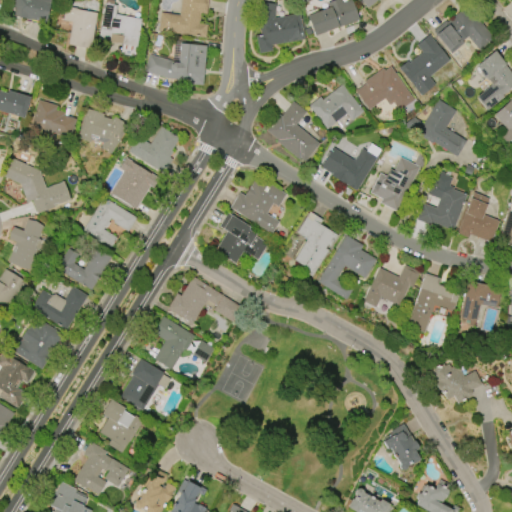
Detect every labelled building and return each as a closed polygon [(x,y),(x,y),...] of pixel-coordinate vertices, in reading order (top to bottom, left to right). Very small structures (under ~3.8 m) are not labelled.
[(12,0),(49,0),(44,23),(9,14),(12,0)] [(140,19),(135,46),(97,39),(103,0),(109,0),(114,1),(113,5),(116,6),(114,15),(140,19)] [(180,0),(207,0),(205,15),(199,14),(198,24),(206,25),(204,38),(157,31),(160,12),(179,15),(180,0)] [(350,0),(357,20),(313,36),(305,16),(327,8),(325,3),(333,0),(340,0),(341,2),(347,0),(350,0)] [(377,0),(366,8),(359,0),(377,0)] [(299,14),(303,40),(270,45),(270,51),(258,53),(255,36),(260,35),(258,25),(259,19),(256,19),(259,1),(276,4),(274,18),(299,14)] [(96,13),(89,49),(67,44),(71,22),(62,20),(65,6),(76,8),(76,9),(96,13)] [(493,40),(479,51),(467,37),(461,41),(463,43),(450,54),(432,32),(445,21),(446,23),(466,7),(493,40)] [(397,68),(406,61),(408,63),(422,52),(416,45),(428,35),(448,61),(428,77),(434,85),(420,96),(397,68)] [(205,46),(202,86),(176,83),(176,80),(166,79),(144,72),(150,55),(172,63),(178,63),(179,44),(205,46)] [(474,66),(494,51),(505,65),(504,65),(511,74),(511,86),(501,96),(503,97),(486,111),(475,97),(490,85),(484,78),(483,79),(478,73),(479,72),(474,66)] [(390,67),(413,101),(398,111),(393,103),(389,106),(384,99),(368,110),(355,91),(365,84),(363,82),(382,69),(384,71),(390,67)] [(341,84),(362,111),(351,120),(346,114),(326,129),(307,106),(319,97),(321,100),(341,84)] [(30,98),(24,119),(0,111),(0,90),(7,93),(8,91),(30,98)] [(437,99),(456,111),(445,128),(466,141),(456,158),(433,144),(432,145),(402,126),(412,117),(422,124),(437,99)] [(511,151),(498,136),(506,129),(493,115),(511,99),(511,100),(511,151)] [(68,138),(30,126),(38,100),(57,105),(55,110),(64,113),(63,115),(74,119),(68,138)] [(292,102),(305,112),(294,125),(318,144),(303,162),(299,159),(298,160),(275,141),(276,140),(265,131),(278,115),(280,116),(292,102)] [(91,139),(90,142),(77,138),(86,108),(103,113),(102,117),(112,120),(114,116),(128,126),(109,154),(100,148),(102,143),(91,139)] [(126,152),(135,136),(149,145),(160,127),(178,137),(170,151),(171,152),(168,157),(172,159),(163,174),(126,152)] [(332,148),(354,161),(361,149),(376,158),(355,192),(330,176),(331,174),(320,167),(332,148)] [(399,157),(413,164),(417,155),(425,159),(420,168),(419,167),(396,212),(378,203),(380,199),(369,193),(378,173),(385,177),(389,169),(392,171),(399,157)] [(18,184),(1,175),(10,157),(38,171),(45,188),(63,182),(69,200),(58,204),(57,203),(53,204),(54,207),(36,214),(31,200),(25,202),(18,184)] [(109,194),(122,171),(118,169),(125,157),(131,161),(130,162),(158,179),(152,188),(148,186),(134,209),(109,194)] [(466,165),(473,168),(470,175),(463,173),(466,165)] [(435,171),(439,173),(440,172),(445,173),(444,175),(451,178),(448,186),(453,188),(452,189),(466,195),(451,231),(432,223),(431,226),(415,219),(421,203),(434,208),(438,199),(426,194),(435,171)] [(270,235),(229,208),(238,193),(243,196),(256,176),(285,195),(277,207),(272,204),(265,214),(278,222),(270,235)] [(472,192),(488,199),(482,215),(499,221),(490,243),(469,235),(468,239),(454,234),(462,212),(465,212),(472,192)] [(103,197),(135,218),(126,232),(112,223),(113,221),(109,219),(107,222),(109,223),(106,228),(104,227),(103,229),(116,238),(108,249),(81,232),(103,197)] [(510,201),(511,201),(511,245),(498,241),(510,201)] [(296,232),(309,212),(322,220),(319,224),(337,236),(330,247),(327,245),(325,248),(328,250),(311,277),(301,270),(303,266),(293,260),(306,239),(296,232)] [(266,244),(256,260),(242,251),(233,264),(213,251),(226,232),(217,226),(226,213),(248,227),(246,229),(255,234),(254,236),(266,244)] [(7,261),(15,243),(7,239),(12,227),(22,231),(26,219),(42,226),(37,238),(41,240),(28,270),(7,261)] [(345,236),(362,246),(360,249),(375,259),(363,279),(344,266),(336,280),(352,290),(345,301),(317,283),(345,236)] [(110,258),(90,290),(55,268),(67,249),(78,255),(73,263),(83,269),(96,249),(110,258)] [(403,265),(419,272),(411,287),(408,286),(398,306),(379,297),(374,308),(361,302),(377,268),(397,277),(403,265)] [(0,308),(0,277),(5,269),(23,280),(5,311),(0,308)] [(406,323),(424,273),(439,279),(437,285),(459,292),(452,311),(454,312),(452,320),(431,312),(423,333),(406,327),(407,323),(406,323)] [(191,277),(221,295),(214,306),(206,300),(191,325),(166,309),(175,294),(179,296),(191,277)] [(458,319),(466,282),(492,287),(491,290),(499,292),(496,308),(479,304),(475,322),(474,322),(473,326),(468,325),(469,321),(458,319)] [(71,286),(86,296),(64,330),(29,308),(41,290),(50,296),(54,294),(63,300),(71,286)] [(221,296),(241,308),(231,323),(212,310),(221,296)] [(163,317),(193,337),(184,351),(183,350),(169,370),(152,359),(164,341),(152,334),(163,317)] [(40,369),(8,348),(15,336),(21,340),(22,339),(20,338),(27,327),(30,329),(34,323),(40,326),(43,322),(63,335),(54,348),(52,346),(47,354),(49,356),(40,369)] [(200,341),(212,348),(204,362),(191,355),(200,341)] [(18,409),(0,398),(0,394),(2,391),(0,389),(0,357),(3,353),(27,367),(28,367),(35,371),(27,384),(22,381),(17,389),(19,389),(27,394),(18,409)] [(142,411),(119,396),(132,375),(129,374),(139,358),(163,373),(162,374),(169,379),(163,389),(157,385),(142,411)] [(473,371),(480,385),(469,390),(471,393),(469,397),(455,404),(452,396),(444,400),(441,392),(438,390),(436,391),(432,383),(435,382),(432,377),(430,376),(428,372),(429,368),(435,366),(437,366),(442,364),(443,366),(447,364),(449,367),(456,364),(462,376),(473,371)] [(142,421),(121,453),(107,444),(110,439),(98,432),(107,418),(100,413),(109,400),(123,409),(122,411),(131,417),(132,414),(142,421)] [(0,404),(14,414),(0,436),(0,404)] [(401,424),(412,442),(413,441),(418,448),(413,451),(419,460),(411,465),(410,464),(406,466),(405,469),(402,470),(399,470),(398,467),(398,464),(388,448),(386,450),(379,439),(390,433),(389,431),(401,424)] [(72,481),(87,458),(82,455),(90,442),(106,452),(104,455),(127,470),(116,488),(103,479),(106,473),(101,469),(96,477),(106,483),(98,495),(85,487),(84,489),(72,481)] [(151,467),(165,475),(160,484),(164,486),(165,483),(173,487),(160,511),(144,511),(143,510),(140,508),(136,509),(133,507),(132,504),(134,501),(137,500),(144,487),(141,486),(151,467)] [(458,509),(456,511),(426,511),(414,505),(417,500),(415,500),(414,497),(416,494),(418,493),(419,494),(423,485),(433,490),(438,479),(448,485),(446,489),(448,490),(441,504),(450,509),(452,505),(458,509)] [(187,480),(206,490),(202,496),(197,493),(192,502),(197,505),(197,504),(205,509),(204,511),(168,511),(179,493),(176,491),(183,480),(186,482),(187,480)] [(51,511),(52,511),(54,508),(48,506),(58,484),(60,485),(62,482),(76,489),(74,493),(86,499),(82,507),(91,511),(90,511),(51,511)] [(392,507),(389,511),(354,511),(346,507),(350,499),(352,499),(354,495),(353,493),(355,489),(358,489),(361,490),(362,493),(378,501),(379,499),(388,504),(388,505),(392,507)]
